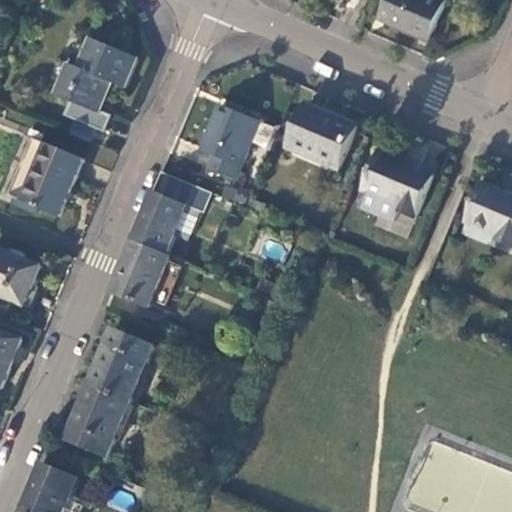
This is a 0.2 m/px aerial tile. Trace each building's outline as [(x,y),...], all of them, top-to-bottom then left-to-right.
[(447,0),(389,0),(383,17),(431,37),(447,0)] [(139,59),(90,39),(79,67),(67,63),(54,95),(72,102),(67,116),(107,133),(113,119),(100,113),(113,81),(127,87),(139,59)] [(237,180),(262,122),(247,115),(250,108),(236,103),(232,110),(222,105),(204,150),(215,156),(210,169),(237,180)] [(342,170),(361,127),(331,114),(328,121),(305,111),(289,147),(342,170)] [(61,217),(85,161),(47,145),(23,201),(61,217)] [(435,176),(381,152),(364,191),(359,202),(362,209),(394,223),(399,211),(416,218),(435,176)] [(511,195),(484,184),(463,236),(494,249),(498,241),(511,245),(511,195)] [(187,207),(155,193),(135,240),(168,255),(187,207)] [(124,268),(113,292),(152,309),(173,257),(168,255),(135,240),(134,244),(138,246),(129,269),(124,268)] [(43,268),(0,249),(0,294),(13,301),(15,296),(28,302),(43,268)] [(23,342),(0,331),(0,387),(3,389),(23,342)] [(115,331),(92,386),(133,403),(156,348),(115,331)] [(133,403),(92,386),(70,441),(110,458),(133,403)] [(21,511),(70,511),(68,511),(80,481),(41,466),(21,511)] [(111,503),(126,511),(133,498),(118,490),(111,503)]
